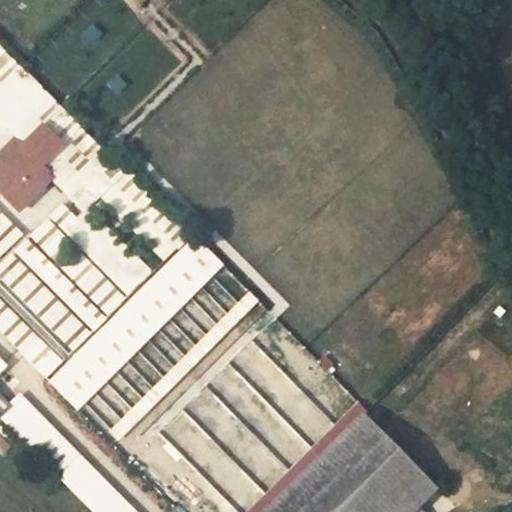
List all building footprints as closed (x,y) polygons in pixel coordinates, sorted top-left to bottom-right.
[(15,132),(29,146),(65,109),(30,74),(28,75),(0,46),(0,116),(4,121),(32,93),(43,105),(15,132)] [(32,93),(4,121),(15,132),(43,105),(32,93)] [(29,146),(0,174),(0,187),(11,199),(19,191),(30,202),(43,189),(40,185),(51,174),(65,189),(81,174),(88,181),(98,171),(109,160),(112,157),(65,109),(29,146)] [(112,157),(109,160),(188,238),(183,242),(168,257),(155,270),(163,279),(171,271),(174,274),(188,259),(191,232),(128,163),(112,157)] [(87,211),(104,194),(168,257),(183,242),(146,205),(139,212),(98,171),(88,181),(73,196),(87,211)] [(81,174),(65,189),(73,196),(88,181),(81,174)] [(84,225),(63,204),(43,225),(57,239),(66,230),(130,294),(152,272),(95,215),(84,225)] [(0,251),(21,232),(0,211),(0,251)] [(39,229),(21,247),(98,325),(117,307),(39,229)] [(209,250),(197,263),(266,329),(278,317),(209,250)] [(76,322),(16,262),(9,269),(68,329),(76,322)] [(0,273),(0,332),(20,353),(27,345),(51,370),(65,357),(56,349),(53,345),(66,332),(4,270),(0,273)] [(51,370),(44,378),(59,392),(176,275),(174,274),(171,271),(163,279),(155,270),(152,272),(130,294),(117,307),(98,325),(90,333),(65,357),(51,370)] [(81,324),(56,349),(65,357),(90,333),(81,324)] [(27,345),(20,353),(44,378),(51,370),(27,345)] [(0,356),(0,418),(93,511),(123,511),(127,509),(74,456),(68,461),(0,391),(0,375),(9,365),(0,356)] [(350,430),(267,511),(417,511),(439,491),(365,416),(355,425),(350,430)] [(346,426),(350,430),(355,425),(351,421),(346,426)] [(14,439),(3,450),(20,468),(31,456),(14,439)] [(417,511),(446,511),(453,506),(439,491),(417,511)]
